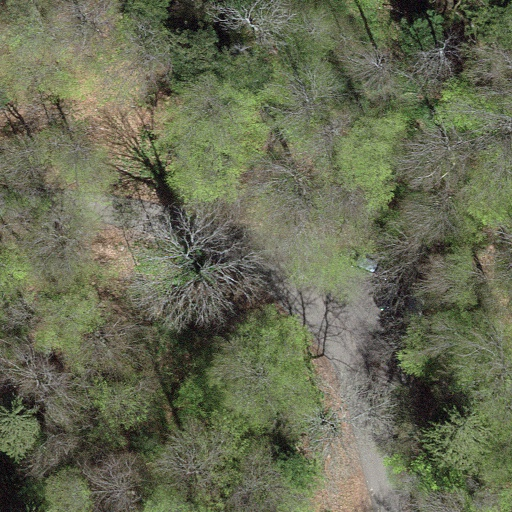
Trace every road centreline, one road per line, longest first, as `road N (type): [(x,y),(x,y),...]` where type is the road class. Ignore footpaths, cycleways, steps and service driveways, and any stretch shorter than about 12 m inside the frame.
road 1 (unclassified): [(0,206),(80,205),(185,223),(293,285),(328,318),(356,369),(383,511)]
road 2 (track): [(511,335),(377,461)]
